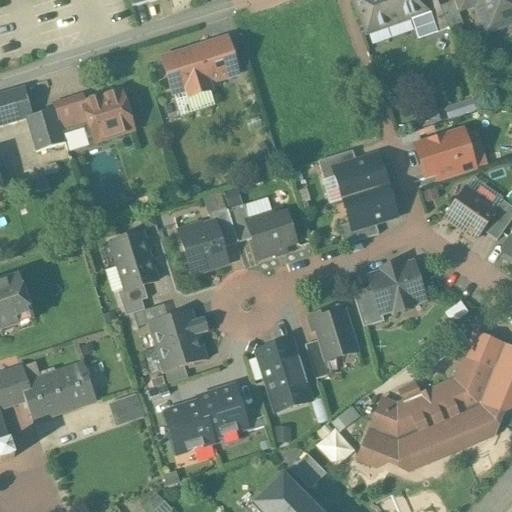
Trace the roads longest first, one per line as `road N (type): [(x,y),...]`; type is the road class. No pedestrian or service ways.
road 1 (residential): [(511,293),(423,234),(291,274),(249,299)]
road 2 (residential): [(247,0),(0,77)]
